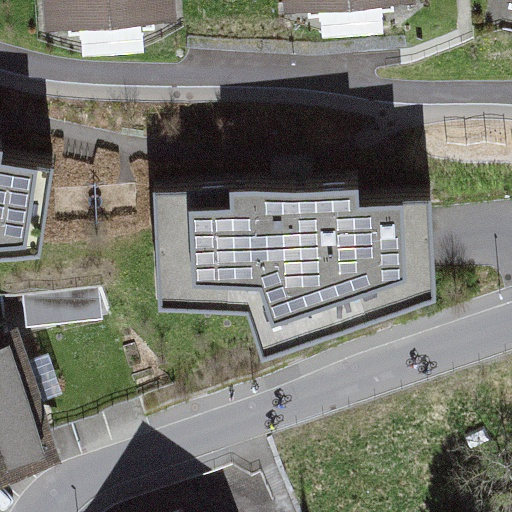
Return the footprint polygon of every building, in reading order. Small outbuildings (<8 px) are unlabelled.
[(48,0),(50,13),(68,12),(69,30),(153,25),(152,7),(170,6),(169,0),(48,0)] [(308,0),(309,13),(393,7),(392,0),(308,0)] [(48,109),(0,105),(0,235),(105,238),(114,137),(46,127),(48,109)] [(349,135),(159,175),(184,292),(252,272),(291,314),(449,261),(440,232),(420,161),(359,176),(349,135)] [(15,329),(0,333),(0,472),(53,455),(15,329)]
